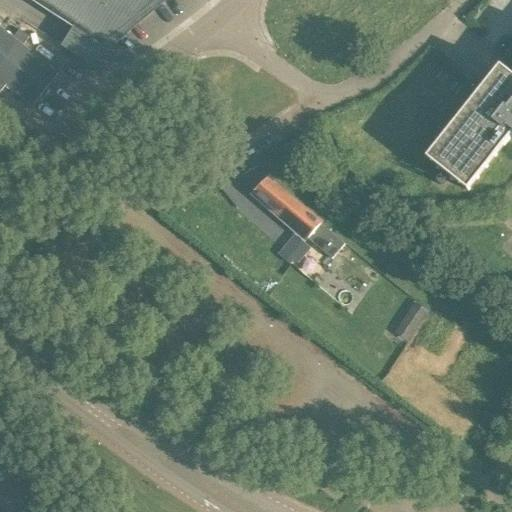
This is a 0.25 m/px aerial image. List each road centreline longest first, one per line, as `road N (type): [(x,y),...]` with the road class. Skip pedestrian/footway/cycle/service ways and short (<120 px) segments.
road 1 (secondary): [(251,511),(113,426),(0,337)]
road 2 (unclassified): [(12,187),(55,144),(220,23)]
road 3 (unclassified): [(319,99),(360,88),(465,0)]
road 4 (unclassified): [(183,190),(319,99)]
road 5 (unclassified): [(319,99),(220,23)]
